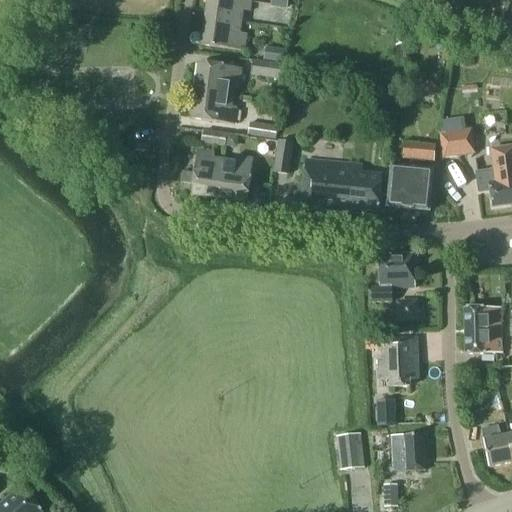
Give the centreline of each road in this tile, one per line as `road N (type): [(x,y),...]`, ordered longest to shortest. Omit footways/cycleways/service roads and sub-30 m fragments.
road 1 (residential): [(185,0),(161,194),(167,206),(289,228),(447,230)]
road 2 (residential): [(478,511),(450,401),(447,230)]
